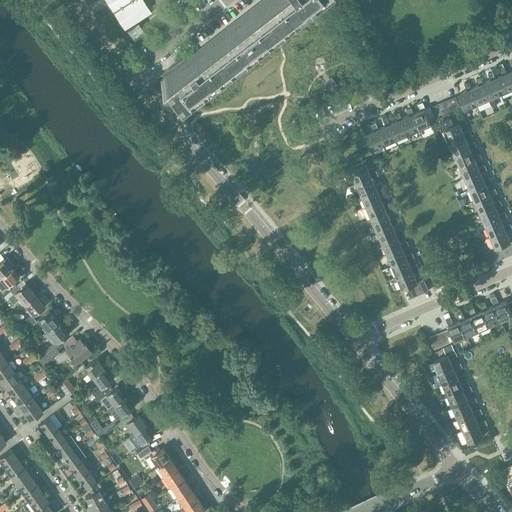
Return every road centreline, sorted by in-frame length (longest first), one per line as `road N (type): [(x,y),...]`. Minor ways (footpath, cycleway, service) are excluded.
road 1 (residential): [(0,226),(233,511)]
road 2 (residential): [(342,342),(129,75)]
road 3 (residential): [(316,131),(511,47)]
road 4 (residential): [(342,342),(511,269)]
road 5 (residential): [(456,467),(342,342)]
road 6 (residential): [(129,75),(227,0)]
road 7 (residential): [(70,511),(0,410)]
